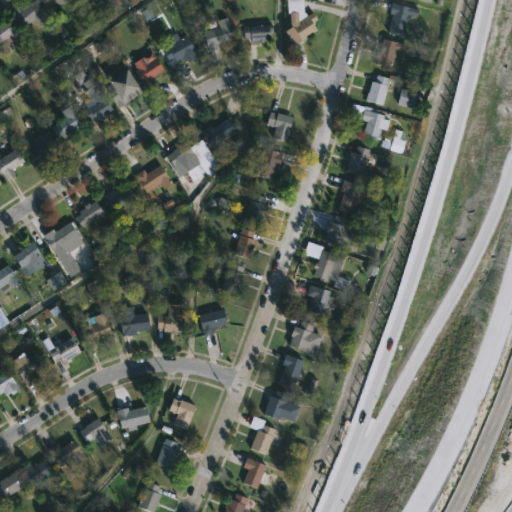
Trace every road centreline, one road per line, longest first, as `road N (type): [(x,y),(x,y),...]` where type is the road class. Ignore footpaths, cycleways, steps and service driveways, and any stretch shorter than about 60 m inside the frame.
road 1 (residential): [(360,0),(289,244),(187,511)]
road 2 (tertiary): [(492,0),(447,199),(336,511)]
road 3 (residential): [(338,87),(279,75),(219,86),(0,225)]
road 4 (motorway): [(511,171),(475,262),(346,497)]
road 5 (residential): [(241,381),(144,368),(96,383),(0,444)]
road 6 (motorway): [(511,292),(465,418),(413,511)]
